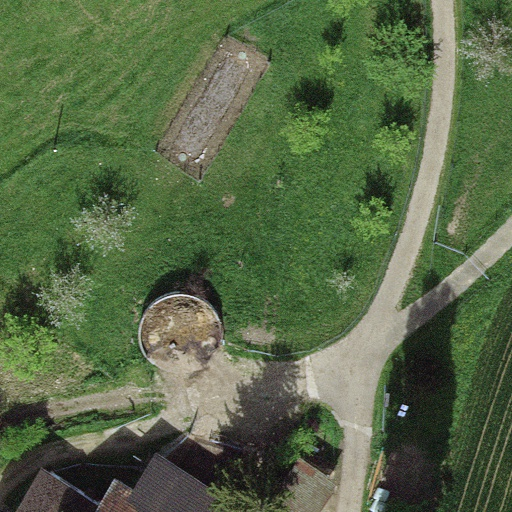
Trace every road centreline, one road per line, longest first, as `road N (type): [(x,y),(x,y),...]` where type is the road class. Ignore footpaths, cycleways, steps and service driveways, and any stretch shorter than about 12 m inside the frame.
road 1 (track): [(446,0),(451,38),(442,133),(421,229),(371,352)]
road 2 (track): [(371,352),(432,312),(511,235)]
